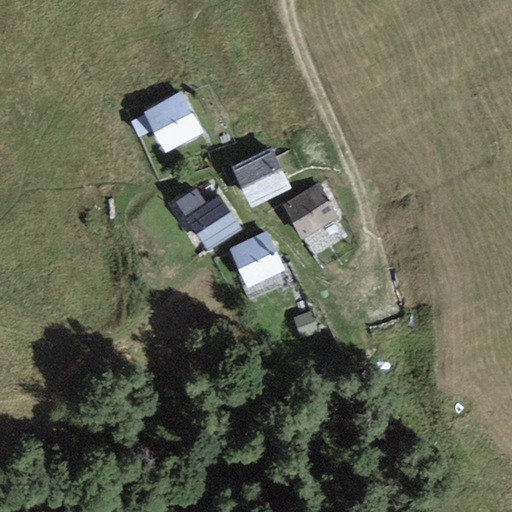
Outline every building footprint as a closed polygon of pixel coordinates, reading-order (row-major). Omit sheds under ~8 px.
[(183,98),(146,116),(165,155),(202,137),(183,98)] [(272,158),(232,176),(248,210),(288,191),(272,158)] [(319,191),(281,213),(300,246),(338,224),(319,191)] [(217,197),(184,217),(206,253),(239,233),(217,197)] [(263,244),(230,259),(244,290),(277,276),(263,244)]
